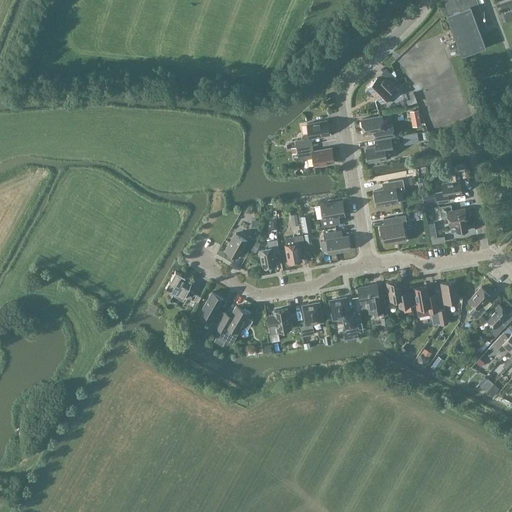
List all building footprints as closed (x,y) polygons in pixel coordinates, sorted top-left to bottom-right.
[(479,30),(487,27),(476,0),(440,0),(445,15),(447,15),(461,55),(485,46),(481,35),(479,30)] [(391,74),(386,78),(392,84),(396,79),(391,74)] [(368,88),(365,90),(366,92),(368,94),(370,94),(372,92),(384,104),(398,90),(392,84),(386,78),(385,77),(380,82),(376,78),(367,87),(368,88)] [(418,84),(411,86),(414,93),(414,94),(421,91),(418,84)] [(393,123),(383,125),(381,115),(361,119),(363,134),(373,132),(374,139),(395,136),(393,123)] [(311,137),(329,134),(326,120),(307,123),(308,133),(302,134),(303,138),(295,139),(296,147),(312,144),(311,137)] [(417,132),(408,134),(410,143),(418,141),(417,132)] [(392,149),(392,146),(400,145),(399,136),(375,140),(376,146),(366,148),(368,161),(386,158),(384,150),(392,149)] [(333,161),(331,147),(313,151),(312,144),(296,147),(286,148),(286,151),(296,149),(298,158),(312,156),(314,165),(333,161)] [(442,191),(422,194),(423,204),(449,200),(448,194),(461,192),(459,180),(454,181),(453,179),(453,178),(453,177),(453,176),(452,176),(452,175),(451,175),(451,174),(450,174),(449,174),(448,174),(447,174),(446,174),(445,175),(444,175),(444,176),(443,177),(443,178),(443,179),(443,180),(443,183),(441,183),(442,191)] [(383,189),(373,191),(376,206),(398,202),(397,200),(404,199),(402,191),(404,191),(402,178),(381,182),(383,189)] [(338,215),(345,214),(342,200),(320,204),(322,218),(320,218),(321,226),(340,223),(338,215)] [(448,224),(455,223),(457,231),(467,230),(465,221),(466,221),(464,208),(451,210),(450,204),(438,206),(440,216),(447,215),(448,224)] [(396,241),(405,240),(402,222),(406,222),(405,214),(383,218),(384,225),(379,226),(382,240),(396,238),(396,241)] [(350,248),(348,235),(342,237),(341,230),(322,233),(324,240),(326,240),(328,252),(350,248)] [(225,250),(236,257),(241,248),(247,251),(254,238),(248,235),(246,239),(235,233),(225,250)] [(288,262),(301,260),(298,247),(304,246),(302,234),(292,236),(284,237),(285,244),(288,262)] [(262,267),(275,264),(273,252),(279,251),(277,239),(266,241),(268,248),(259,249),(262,267)] [(255,240),(250,248),(254,250),(258,242),(255,240)] [(180,276),(181,274),(175,270),(165,288),(171,291),(172,290),(175,292),(174,293),(182,298),(191,283),(180,276)] [(398,306),(410,304),(408,291),(402,292),(400,280),(386,282),(389,300),(397,299),(398,306)] [(442,303),(458,300),(454,281),(441,283),(442,294),(441,294),(442,303)] [(376,284),(357,287),(360,302),(367,301),(369,313),(379,312),(379,314),(386,313),(384,301),(379,302),(377,294),(376,284)] [(430,311),(436,310),(433,294),(428,295),(426,286),(413,288),(417,308),(418,316),(430,314),(430,311)] [(481,305),(490,295),(480,286),(468,300),(474,305),(468,312),(476,319),(485,309),(481,305)] [(217,308),(223,298),(211,291),(200,310),(208,315),(206,319),(215,325),(223,311),(217,308)] [(348,313),(345,297),(329,300),(330,308),(332,314),(332,319),(342,317),(346,338),(359,336),(357,325),(356,325),(353,312),(348,313)] [(312,323),(321,321),(318,302),(302,305),(305,321),(299,322),(302,336),(314,333),(312,323)] [(498,323),(508,312),(498,303),(485,318),(492,324),(487,329),(494,336),(503,327),(498,323)] [(218,328),(215,333),(231,342),(248,312),(235,305),(230,315),(224,311),(215,326),(218,328)] [(277,330),(290,328),(286,308),(273,310),(274,314),(266,316),(270,334),(278,332),(277,330)] [(444,309),(437,310),(440,324),(447,322),(444,309)] [(509,349),(511,345),(511,330),(507,335),(503,331),(493,342),(501,350),(505,345),(509,349)] [(277,333),(270,334),(271,342),(279,340),(277,333)] [(481,351),(490,342),(485,337),(476,347),(481,351)] [(461,341),(455,347),(460,351),(465,345),(461,341)] [(265,353),(273,351),(271,343),(264,345),(265,353)] [(421,352),(416,360),(423,365),(428,357),(421,352)] [(438,356),(431,366),(436,369),(443,360),(438,356)] [(484,377),(478,383),(481,385),(486,379),(484,377)] [(486,390),(493,382),(488,377),(486,379),(481,385),(486,390)] [(486,390),(492,395),(499,387),(493,382),(486,390)]
